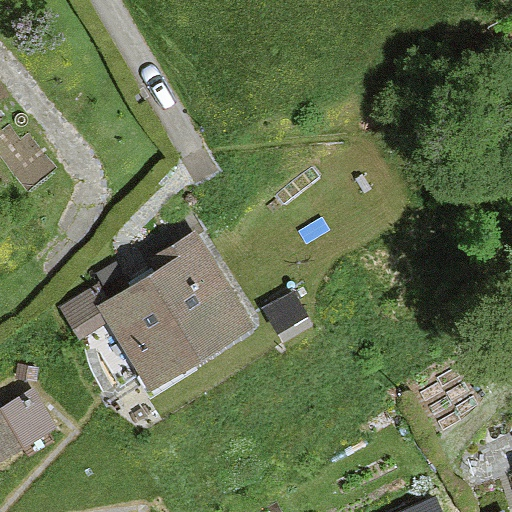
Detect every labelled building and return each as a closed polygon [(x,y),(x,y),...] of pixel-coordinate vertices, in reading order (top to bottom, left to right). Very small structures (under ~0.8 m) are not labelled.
[(110,302),(105,305),(111,313),(152,378),(245,320),(192,236),(158,257),(165,267),(110,302)] [(80,333),(111,313),(105,305),(110,302),(99,285),(64,307),(80,333)] [(293,294),(266,310),(276,326),(303,309),(293,294)] [(30,395),(0,412),(0,449),(47,422),(30,395)] [(440,511),(434,499),(406,511),(440,511)]
